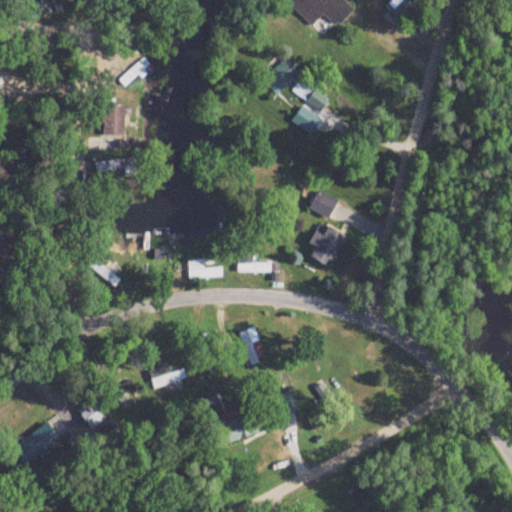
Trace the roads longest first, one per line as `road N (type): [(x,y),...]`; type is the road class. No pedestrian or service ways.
road 1 (residential): [(0,353),(65,302),(201,268),(356,294)]
road 2 (residential): [(445,360),(259,475),(155,511)]
road 3 (residential): [(356,294),(438,0)]
road 4 (residential): [(65,302),(52,274),(68,22)]
road 5 (residential): [(511,451),(461,373),(356,294)]
